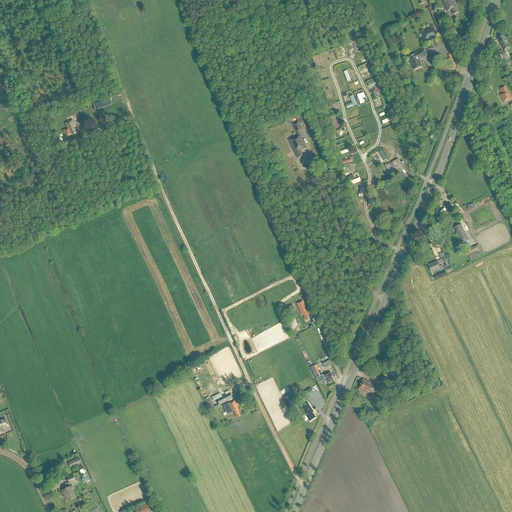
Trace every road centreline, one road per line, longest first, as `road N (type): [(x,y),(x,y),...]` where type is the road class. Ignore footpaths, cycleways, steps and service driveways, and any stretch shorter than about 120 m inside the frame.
road 1 (primary): [(293,511),(435,184),(498,0)]
road 2 (track): [(305,483),(261,408),(157,179),(88,0)]
road 3 (track): [(118,77),(17,114),(49,185)]
